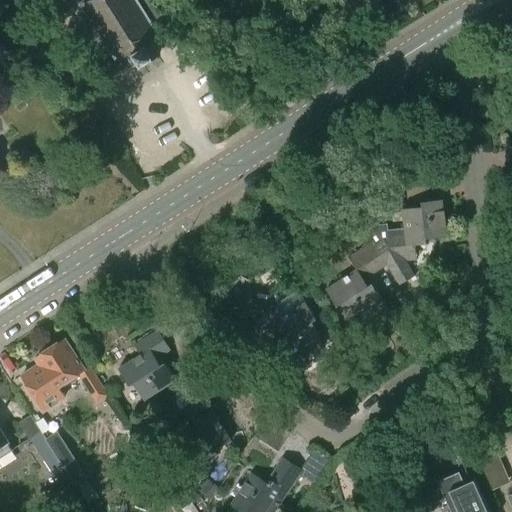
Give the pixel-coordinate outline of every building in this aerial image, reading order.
[(127,63),(125,64),(129,69),(138,64),(140,69),(158,59),(154,53),(162,47),(159,42),(158,43),(155,38),(166,31),(165,29),(160,32),(157,27),(163,16),(156,6),(147,0),(71,0),(74,4),(80,3),(82,7),(79,12),(83,18),(88,17),(90,20),(93,45),(100,55),(112,54),(116,60),(111,63),(113,66),(124,58),(127,63)] [(347,203),(351,209),(362,202),(357,195),(347,203)] [(402,209),(405,234),(382,237),(350,257),(357,268),(327,288),(338,305),(342,302),(358,327),(389,307),(372,282),(368,284),(365,278),(386,264),(399,285),(414,275),(405,260),(416,259),(414,245),(427,244),(426,239),(445,237),(442,200),(421,202),(422,207),(402,209)] [(284,338),(281,340),(292,359),(323,339),(312,322),(317,319),(306,302),(285,315),(280,306),(255,321),(268,341),(281,333),(284,338)] [(135,345),(141,355),(119,368),(130,386),(134,383),(145,400),(176,380),(165,362),(161,365),(157,359),(171,350),(159,330),(135,345)] [(23,378),(43,411),(64,398),(57,389),(79,375),(97,404),(110,396),(87,360),(81,364),(67,341),(38,358),(43,366),(23,378)] [(178,432),(195,458),(211,448),(214,452),(231,441),(211,409),(195,420),(192,415),(185,420),(173,401),(150,415),(166,440),(178,432)] [(253,435),(261,440),(273,423),(265,418),(253,435)] [(8,443),(9,443),(0,428),(0,458),(13,450),(8,443)] [(45,439),(74,485),(87,477),(57,431),(45,439)] [(62,466),(45,439),(41,432),(30,439),(52,473),(62,466)] [(481,462),(485,471),(501,463),(497,455),(481,462)] [(243,511),(251,511),(252,511),(274,511),(302,470),(283,457),(267,483),(252,473),(232,504),(243,511)] [(208,497),(218,486),(203,473),(193,484),(208,497)] [(356,489),(361,490),(378,494),(381,483),(359,478),(356,489)] [(76,487),(87,505),(99,498),(87,480),(76,487)] [(488,511),(474,480),(449,491),(458,511),(488,511)] [(200,495),(183,506),(186,511),(204,511),(210,509),(200,495)]
